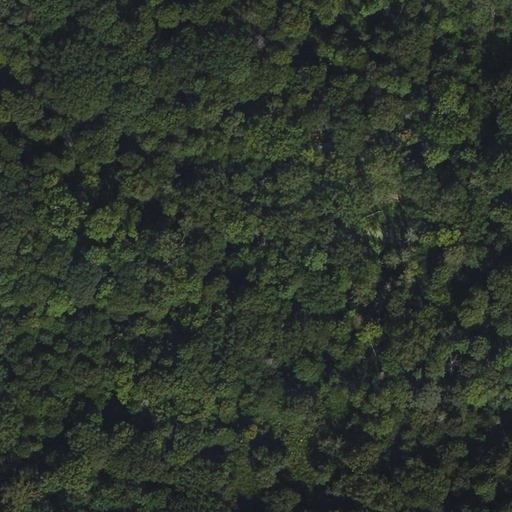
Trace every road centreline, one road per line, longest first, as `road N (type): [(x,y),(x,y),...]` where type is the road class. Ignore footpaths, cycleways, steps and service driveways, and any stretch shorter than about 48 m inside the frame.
road 1 (track): [(2,511),(177,149),(283,0)]
road 2 (track): [(511,251),(463,249),(427,276),(384,267),(177,149)]
road 3 (track): [(0,42),(177,149)]
